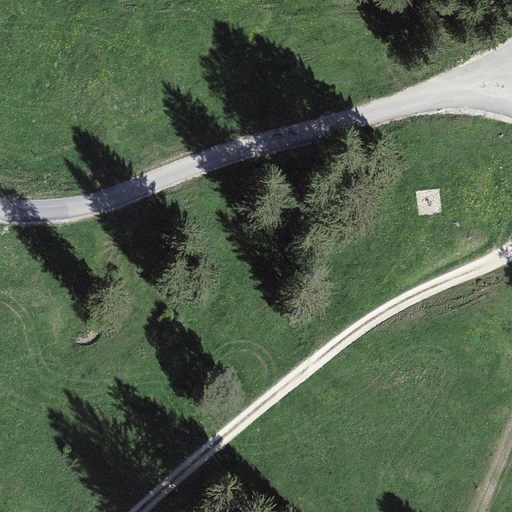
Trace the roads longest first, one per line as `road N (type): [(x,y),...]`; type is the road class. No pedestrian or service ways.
road 1 (unclassified): [(511,72),(252,144),(82,205),(0,207)]
road 2 (track): [(140,511),(320,355),(409,297),(511,249)]
